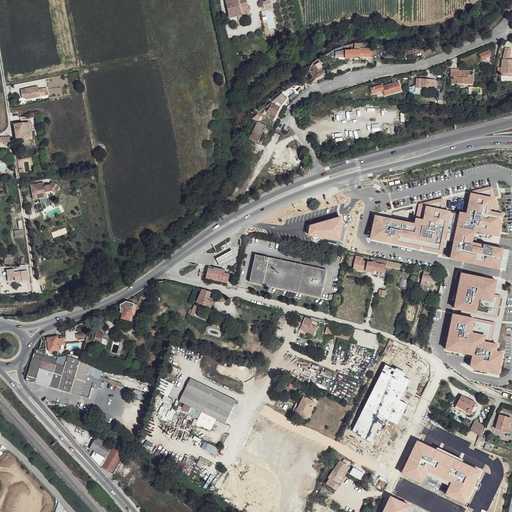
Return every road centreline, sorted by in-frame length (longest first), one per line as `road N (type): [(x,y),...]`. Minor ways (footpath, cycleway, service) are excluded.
road 1 (unclassified): [(158,271),(391,336),(511,402)]
road 2 (residential): [(318,174),(289,121),(307,91),(427,61),(511,21)]
road 3 (residential): [(34,283),(0,62)]
road 4 (secondary): [(511,122),(318,174)]
road 5 (secondary): [(322,182),(511,140)]
road 6 (secondary): [(21,385),(132,511)]
road 7 (secondary): [(41,327),(158,271)]
